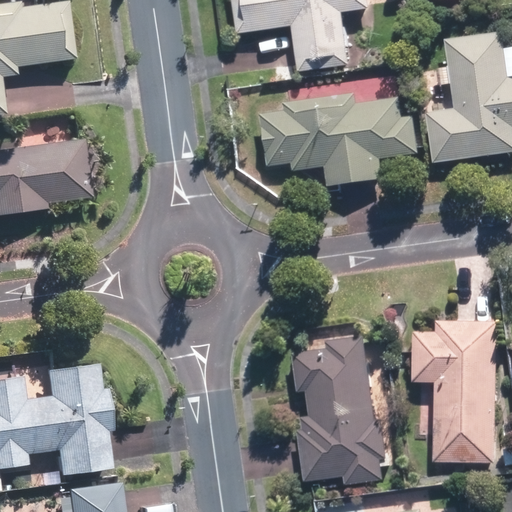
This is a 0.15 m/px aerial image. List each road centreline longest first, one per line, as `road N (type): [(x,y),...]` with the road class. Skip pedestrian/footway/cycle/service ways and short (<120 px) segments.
road 1 (residential): [(238,269),(511,230)]
road 2 (residential): [(181,224),(152,0)]
road 3 (residential): [(193,324),(220,511)]
road 4 (residential): [(0,301),(138,283)]
